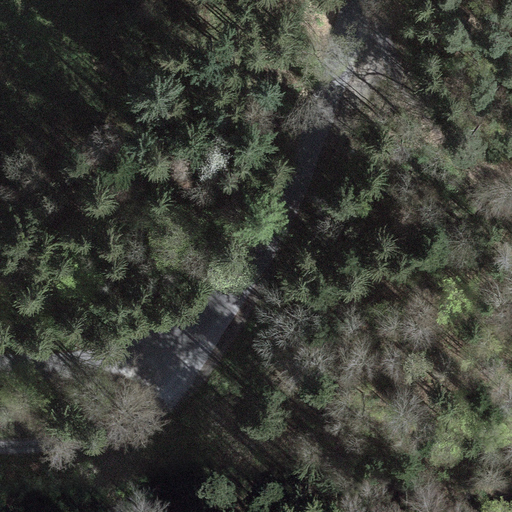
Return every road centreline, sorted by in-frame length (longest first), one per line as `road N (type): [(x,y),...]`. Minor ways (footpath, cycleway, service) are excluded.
road 1 (unclassified): [(0,365),(103,357),(174,330),(236,289),(289,216),(363,0)]
road 2 (track): [(174,330),(183,349),(180,385),(145,418),(87,438),(0,445)]
road 3 (track): [(353,28),(419,109),(511,184)]
